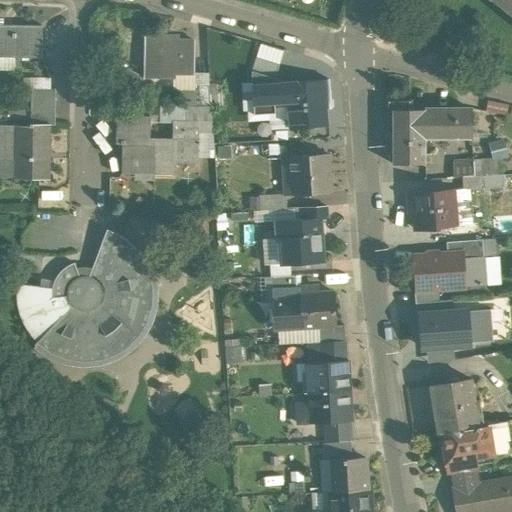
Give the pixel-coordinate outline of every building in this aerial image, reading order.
[(511,0),(493,0),(511,15),(511,0)] [(43,27),(0,26),(0,58),(42,59),(43,27)] [(444,41),(415,33),(411,45),(441,53),(444,41)] [(170,36),(147,36),(146,78),(174,79),(174,74),(194,75),(195,42),(170,41),(170,36)] [(279,64),(256,57),(252,71),(275,78),(279,64)] [(328,79),(285,83),(285,82),(275,78),(252,71),(251,73),(254,115),(275,113),(274,103),(287,102),(290,129),(328,125),(326,108),(329,108),(329,100),(330,100),(328,79)] [(197,106),(210,106),(207,75),(194,75),(197,106)] [(209,86),(210,106),(223,105),(221,85),(209,86)] [(31,90),(31,112),(56,112),(56,91),(31,90)] [(413,110),(413,101),(388,101),(388,133),(394,133),(394,166),(426,165),(425,132),(456,132),(456,140),(473,140),(473,109),(413,110)] [(197,106),(185,106),(185,121),(199,122),(199,126),(211,126),(210,106),(197,106)] [(31,112),(30,125),(51,125),(55,125),(56,112),(31,112)] [(150,118),(117,117),(117,145),(123,145),(122,175),(153,175),(154,138),(150,138),(150,118)] [(185,121),(172,121),(172,139),(154,138),(153,175),(171,175),(172,162),(198,163),(199,126),(199,122),(185,121)] [(30,127),(16,127),(16,180),(47,180),(48,153),(51,153),(51,125),(30,125),(30,127)] [(211,126),(199,126),(199,158),(213,159),(211,126)] [(328,155),(284,157),(286,196),(330,193),(328,155)] [(483,175),(462,177),(463,190),(484,189),(483,175)] [(452,190),(407,193),(409,212),(414,211),(415,230),(455,227),(452,190)] [(326,206),(293,208),(294,221),(320,219),(327,219),(326,206)] [(294,221),(275,222),(276,241),(280,241),(281,265),(305,264),(323,263),(320,219),(294,221)] [(106,230),(88,278),(84,278),(79,278),(74,264),(64,269),(56,278),(52,289),(52,300),(67,299),(68,301),(69,304),(71,306),(36,344),(34,346),(35,348),(38,345),(51,354),(65,360),(82,363),(100,361),(114,356),(127,348),(138,336),(146,323),(151,306),(151,288),(148,273),(142,259),(127,241),(106,230)] [(482,240),(446,242),(447,254),(461,253),(462,260),(482,258),(483,258),(482,240)] [(447,254),(415,257),(417,289),(417,290),(438,289),(463,287),(462,260),(461,253),(447,254)] [(482,258),(462,260),(463,287),(485,285),(485,284),(484,284),(482,258)] [(295,276),(272,277),(273,289),(295,288),(295,276)] [(52,289),(17,285),(16,298),(18,313),(27,332),(36,344),(71,306),(69,304),(68,301),(67,299),(52,300),(52,289)] [(438,289),(417,290),(417,289),(414,289),(415,303),(439,301),(438,289)] [(334,292),(299,294),(300,303),(301,328),(318,327),(336,326),(336,325),(334,292)] [(439,301),(415,303),(416,317),(420,317),(420,315),(452,313),(451,300),(439,301)] [(300,303),(276,304),(278,329),(301,328),(300,303)] [(488,310),(467,312),(469,342),(490,341),(488,310)] [(420,315),(420,317),(423,349),(469,345),(469,342),(467,312),(452,313),(420,315)] [(336,326),(318,327),(319,343),(321,343),(344,342),(343,325),(336,325),(336,326)] [(344,342),(321,343),(321,362),(344,361),(344,342)] [(321,362),(307,363),(308,380),(302,380),(303,394),(309,394),(348,391),(347,361),(344,361),(321,362)] [(469,379),(430,386),(438,433),(444,432),(482,426),(478,401),(473,402),(469,379)] [(348,391),(309,394),(311,423),(325,422),(348,421),(350,421),(348,391)] [(348,421),(325,422),(327,443),(350,441),(348,421)] [(505,422),(487,425),(490,441),(507,438),(505,426),(505,423),(506,423),(505,422)] [(482,426),(444,432),(448,453),(445,456),(446,463),(474,458),(493,455),(490,441),(487,425),(482,426)] [(364,458),(332,460),(335,492),(336,492),(367,490),(364,458)] [(474,458),(447,463),(449,474),(451,474),(476,470),(476,469),(474,458)] [(476,470),(451,474),(454,488),(478,484),(476,470)] [(290,493),(304,493),(304,478),(290,478),(290,493)] [(454,488),(452,489),(455,511),(506,511),(511,511),(511,478),(478,484),(454,488)] [(367,490),(336,492),(337,507),(331,508),(331,511),(372,511),(371,490),(367,490)]
